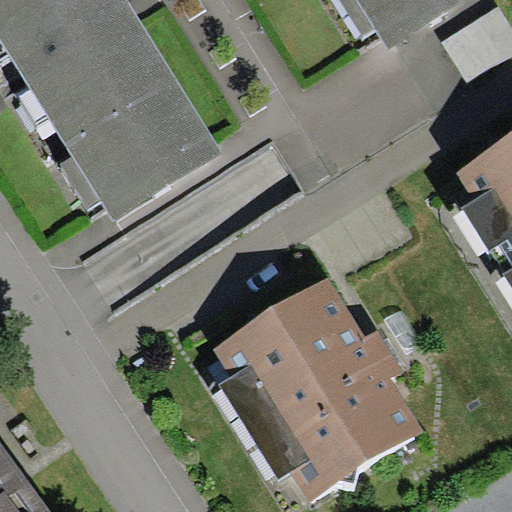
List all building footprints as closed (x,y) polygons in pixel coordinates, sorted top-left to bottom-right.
[(0,0),(0,40),(114,222),(223,154),(125,0),(0,0)] [(359,0),(390,49),(468,0),(359,0)] [(511,136),(455,172),(472,200),(459,208),(511,292),(511,136)] [(310,501),(425,430),(393,379),(406,371),(380,330),(367,338),(328,277),(217,346),(237,376),(221,386),(280,479),(292,472),(310,501)] [(0,511),(47,511),(0,445),(0,511)]
